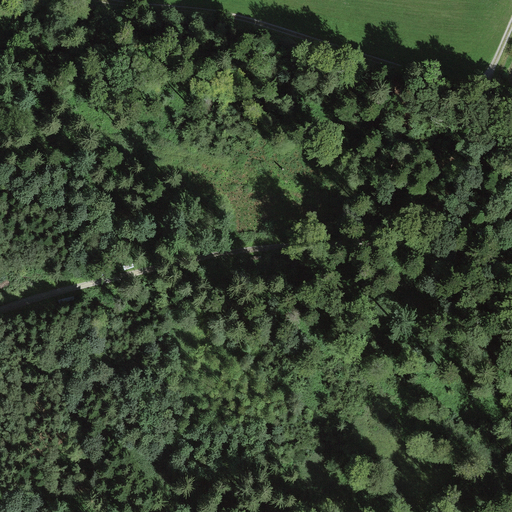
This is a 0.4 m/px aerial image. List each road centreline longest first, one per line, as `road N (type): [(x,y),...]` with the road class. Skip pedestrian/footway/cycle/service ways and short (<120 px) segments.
road 1 (track): [(511,267),(406,243),(336,241),(242,251),(78,286),(0,313)]
road 2 (track): [(94,0),(221,12),(451,81),(486,79),(511,23)]
